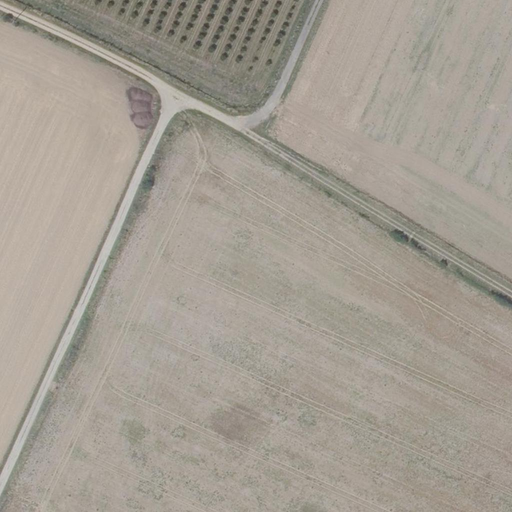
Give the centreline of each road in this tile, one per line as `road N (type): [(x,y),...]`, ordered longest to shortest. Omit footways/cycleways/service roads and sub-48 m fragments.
road 1 (track): [(0,472),(175,93)]
road 2 (track): [(240,125),(511,295)]
road 3 (track): [(0,6),(240,125)]
road 4 (track): [(319,0),(274,100),(240,125)]
